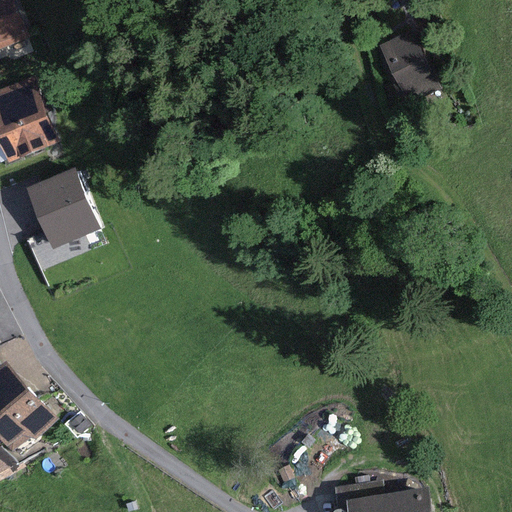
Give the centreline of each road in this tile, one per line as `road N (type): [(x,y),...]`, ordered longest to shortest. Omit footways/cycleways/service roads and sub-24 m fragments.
road 1 (residential): [(0,233),(31,318),(72,384),(252,511)]
road 2 (track): [(511,293),(387,102),(381,72),(340,0)]
road 3 (track): [(323,511),(331,478),(355,463),(390,457),(432,471),(450,511)]
